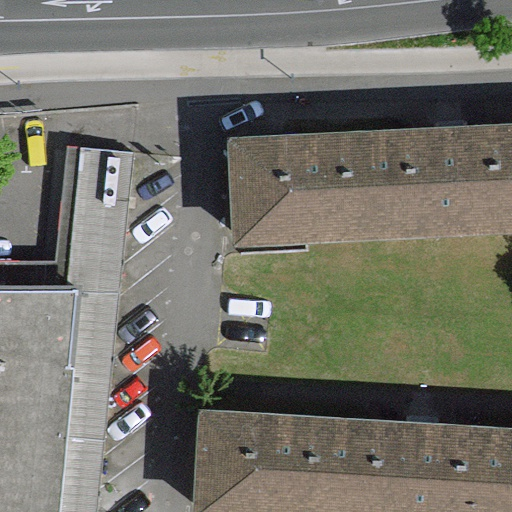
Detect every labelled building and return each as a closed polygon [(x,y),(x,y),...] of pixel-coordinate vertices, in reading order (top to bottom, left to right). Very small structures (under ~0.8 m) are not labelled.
[(282,145),(238,146),(240,239),(382,232),(378,154),(283,159),(282,145)] [(511,145),(378,154),(382,232),(511,225),(511,145)] [(84,152),(72,287),(85,288),(64,511),(99,511),(136,155),(84,152)] [(0,511),(64,511),(85,288),(72,287),(0,287),(0,511)] [(253,418),(209,417),(204,509),(241,511),(341,511),(345,439),(253,435),(253,418)] [(496,511),(500,449),(345,439),(341,511),(496,511)] [(511,511),(511,449),(500,449),(496,511),(511,511)]
